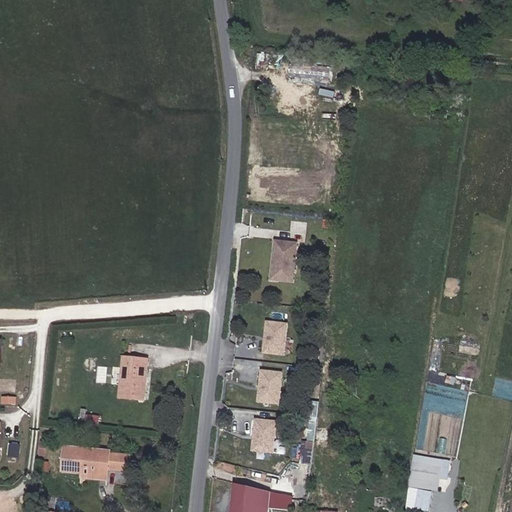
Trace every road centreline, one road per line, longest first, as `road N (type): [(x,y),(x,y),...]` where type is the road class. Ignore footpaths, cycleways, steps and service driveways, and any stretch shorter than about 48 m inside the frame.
road 1 (unclassified): [(196,511),(233,169),(223,0)]
road 2 (unknown): [(218,306),(45,314)]
road 3 (unknown): [(45,314),(38,393),(10,427)]
